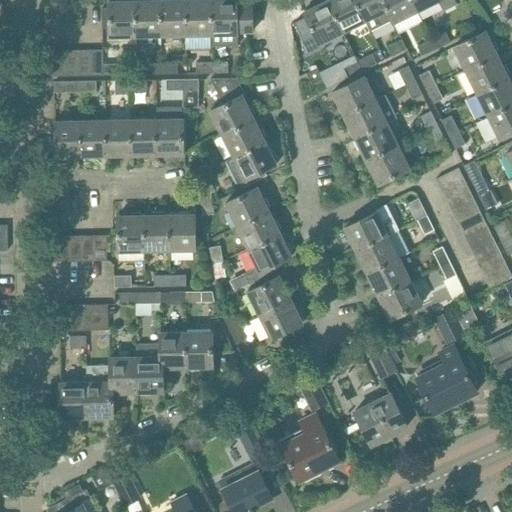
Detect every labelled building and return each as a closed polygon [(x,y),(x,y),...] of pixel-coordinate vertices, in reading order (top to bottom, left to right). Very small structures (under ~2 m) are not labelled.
[(135,36),(134,0),(132,0),(121,0),(122,0),(109,1),(110,36),(135,36)] [(135,36),(161,35),(160,0),(137,0),(134,0),(135,36)] [(160,0),(161,35),(186,35),(185,0),(160,0)] [(185,0),(186,35),(211,34),(210,0),(185,0)] [(237,31),(246,31),(253,31),(253,3),(237,4),(236,0),(210,0),(211,34),(211,46),(238,45),(237,31)] [(343,32),(327,0),(326,0),(325,1),(324,0),(320,0),(314,3),(315,5),(304,11),(320,43),(343,32)] [(327,0),(343,32),(366,20),(355,0),(327,0)] [(355,0),(366,20),(371,30),(392,20),(383,0),(355,0)] [(383,0),(392,20),(394,23),(418,11),(412,0),(383,0)] [(412,0),(418,11),(439,0),(445,9),(456,4),(454,0),(412,0)] [(486,30),(454,46),(466,70),(498,54),(497,52),(499,51),(494,41),(492,42),(486,30)] [(436,49),(451,42),(446,32),(432,39),(436,49)] [(407,48),(402,39),(388,46),(392,55),(407,48)] [(436,49),(432,39),(418,46),(422,56),(436,49)] [(103,75),(103,64),(103,49),(91,50),(92,75),(103,75)] [(55,76),(54,50),(42,51),(42,76),(55,76)] [(55,76),(67,75),(67,50),(54,50),(55,76)] [(79,50),(67,50),(67,75),(80,75),(79,50)] [(91,50),(79,50),(80,75),(92,75),(91,50)] [(372,54),(358,61),(362,71),(377,63),(372,54)] [(498,54),(466,70),(477,92),(509,76),(508,74),(510,73),(505,63),(503,64),(498,54)] [(349,78),(362,71),(358,61),(344,68),(349,78)] [(212,73),(212,62),(196,62),(196,73),(212,73)] [(212,73),(228,72),(228,62),(212,62),(212,73)] [(146,74),(162,74),(162,63),(146,63),(146,74)] [(162,74),(178,73),(177,63),(162,63),(162,74)] [(118,64),(103,64),(103,75),(119,74),(118,64)] [(415,80),(409,66),(399,70),(406,84),(415,80)] [(307,73),(308,75),(312,84),(322,78),(317,68),(307,73)] [(427,89),(436,84),(429,70),(420,75),(427,89)] [(344,115),(376,99),(365,76),(333,92),(334,94),(332,95),(336,105),(338,104),(344,115)] [(511,82),(509,76),(477,92),(488,114),(511,102),(511,82)] [(210,110),(221,133),(254,116),(253,115),(255,114),(250,104),(248,105),(243,95),(245,94),(237,78),(211,78),(211,79),(223,104),(210,110)] [(167,90),(183,90),(183,79),(166,79),(167,90)] [(183,79),(183,90),(198,89),(198,79),(183,79)] [(115,91),(131,91),(131,80),(115,80),(115,91)] [(147,80),(131,80),(131,91),(147,90),(147,80)] [(423,94),(415,80),(406,84),(413,99),(423,94)] [(65,92),(81,92),(80,81),(65,81),(65,92)] [(96,81),(80,81),(81,92),(97,91),(96,81)] [(427,89),(434,103),(443,98),(436,84),(427,89)] [(355,138),(388,122),(376,99),(344,115),(355,138)] [(511,102),(488,114),(500,138),(511,132),(511,102)] [(438,126),(431,111),(421,116),(429,130),(438,126)] [(449,134),(458,129),(451,115),(442,120),(449,134)] [(233,156),(265,140),(264,137),(266,136),(261,127),(259,128),(254,116),(221,133),(233,156)] [(158,154),(158,118),(132,119),(133,155),(137,155),(137,157),(147,157),(147,155),(158,154)] [(184,154),(183,145),(183,118),(158,118),(158,154),(184,154)] [(107,155),(107,119),(81,120),(82,156),(86,156),(86,158),(96,158),(96,156),(107,155)] [(133,155),(132,119),(107,119),(107,155),(133,155)] [(81,120),(55,121),(56,156),(60,156),(60,159),(71,158),(70,156),(82,156),(81,120)] [(361,150),(367,160),(399,145),(388,122),(355,138),(356,140),(354,141),(357,146),(359,151),(361,150)] [(438,126),(429,130),(435,144),(445,139),(438,126)] [(449,134),(456,148),(465,144),(458,129),(449,134)] [(271,151),(265,140),(233,156),(244,179),(277,163),(275,160),(277,159),(272,150),(271,151)] [(399,145),(367,160),(368,163),(366,164),(370,173),(372,172),(378,184),(410,168),(399,145)] [(200,166),(200,168),(200,182),(211,182),(210,166),(200,166)] [(436,179),(441,189),(463,178),(458,167),(436,179)] [(472,181),(479,195),(489,191),(481,176),(472,181)] [(463,178),(441,189),(446,200),(469,189),(463,178)] [(211,182),(200,182),(200,197),(211,197),(211,182)] [(225,203),(237,226),(269,210),(268,207),(270,206),(265,197),(263,198),(258,186),(225,203)] [(446,200),(452,212),(475,200),(469,189),(446,200)] [(495,205),(489,191),(479,195),(486,209),(495,205)] [(211,197),(200,197),(200,199),(201,200),(204,215),(214,213),(211,198),(211,197)] [(475,200),(452,212),(457,221),(480,211),(475,200)] [(418,220),(427,215),(421,203),(411,208),(418,220)] [(237,226),(248,249),(281,232),(279,229),(281,228),(276,219),(274,220),(269,210),(237,226)] [(181,214),(169,214),(170,250),(196,250),(195,213),(191,214),(191,211),(181,212),(181,214)] [(356,251),(388,235),(377,211),(344,227),(346,230),(344,231),(349,241),(351,240),(356,251)] [(457,221),(462,233),(485,222),(480,211),(457,221)] [(155,214),(144,215),(145,251),(170,250),(169,214),(166,214),(166,212),(155,212),(155,214)] [(145,260),(145,251),(144,215),(117,215),(118,260),(145,260)] [(435,231),(427,215),(418,220),(426,236),(435,231)] [(501,241),(511,236),(504,221),(494,226),(501,241)] [(485,222),(462,233),(468,244),(491,233),(485,222)] [(286,243),(281,232),(248,249),(257,266),(244,273),(249,283),(272,272),(269,267),(292,255),(290,252),(292,251),(288,242),(286,243)] [(496,243),(491,233),(468,244),(473,255),(496,243)] [(58,236),(59,261),(70,261),(70,235),(58,236)] [(70,261),(83,261),(82,235),(70,235),(70,261)] [(82,235),(83,261),(94,260),(94,235),(82,235)] [(106,235),(94,235),(94,260),(107,260),(106,235)] [(400,258),(388,235),(356,251),(357,253),(355,254),(360,264),(362,262),(368,274),(400,258)] [(46,261),(59,261),(58,236),(46,236),(46,261)] [(511,252),(511,237),(511,236),(501,241),(508,254),(511,252)] [(496,243),(473,255),(479,265),(501,254),(496,243)] [(223,261),(220,245),(210,247),(213,263),(223,261)] [(440,265),(450,260),(444,248),(434,253),(440,265)] [(507,265),(501,254),(479,265),(485,277),(507,265)] [(379,296),(411,280),(400,258),(368,274),(369,276),(367,277),(371,286),(373,285),(379,296)] [(458,276),(450,260),(440,265),(448,281),(458,276)] [(213,263),(216,278),(226,276),(223,261),(213,263)] [(485,277),(490,288),(511,276),(511,275),(507,265),(485,277)] [(154,286),(171,286),(170,275),(154,275),(154,286)] [(186,275),(170,275),(171,286),(186,286),(186,275)] [(260,315),(292,299),(280,275),(248,291),(260,315)] [(114,276),(114,280),(115,287),(131,286),(131,276),(114,276)] [(422,303),(411,280),(379,296),(380,298),(378,299),(382,309),(384,308),(390,319),(422,303)] [(170,302),(186,302),(186,291),(170,292),(170,302)] [(213,291),(186,291),(186,302),(215,301),(213,291)] [(134,292),(120,293),(120,303),(134,303),(134,292)] [(151,292),(134,292),(134,303),(152,303),(151,292)] [(292,299),(260,315),(271,338),(303,322),(301,319),(303,318),(299,308),(297,309),(292,299)] [(71,330),(84,330),(83,304),(71,305),(71,330)] [(84,330),(96,330),(95,304),(83,304),(84,330)] [(108,329),(108,304),(95,304),(96,330),(108,329)] [(59,330),(59,305),(47,305),(48,331),(59,330)] [(71,305),(59,305),(59,330),(71,330),(71,305)] [(451,309),(436,317),(448,342),(464,334),(451,309)] [(223,315),(230,330),(240,325),(232,310),(223,315)] [(230,330),(237,343),(246,339),(240,325),(230,330)] [(511,374),(511,328),(487,342),(497,363),(496,364),(503,378),(511,374)] [(187,367),(187,331),(161,332),(161,356),(162,368),(163,368),(187,367)] [(212,331),(187,331),(187,367),(190,367),(190,369),(201,369),(201,367),(213,367),(212,331)] [(86,336),(86,347),(101,346),(101,335),(86,336)] [(86,347),(86,336),(70,336),(70,347),(86,347)] [(383,343),(368,350),(382,377),(396,370),(394,366),(387,353),(387,352),(383,343)] [(477,391),(454,345),(439,352),(445,363),(417,377),(435,413),(477,391)] [(388,351),(387,352),(387,353),(394,366),(401,362),(394,348),(388,351)] [(161,356),(136,357),(137,392),(163,392),(163,368),(162,368),(161,356)] [(137,392),(136,357),(110,357),(111,381),(111,393),(113,393),(137,392)] [(323,394),(314,376),(299,384),(312,410),(327,402),(323,394)] [(76,417),(88,417),(87,381),(61,382),(61,417),(65,417),(65,420),(76,419),(76,417)] [(113,417),(113,393),(111,393),(111,381),(87,381),(88,417),(90,417),(90,419),(101,419),(101,417),(113,417)] [(407,426),(391,393),(355,411),(371,444),(407,426)] [(253,460),(267,452),(245,410),(231,417),(253,460)] [(339,460),(316,413),(299,422),(305,432),(281,444),(299,480),(339,460)] [(0,474),(12,474),(12,448),(0,448),(0,474)] [(220,481),(235,511),(253,511),(255,511),(253,507),(273,497),(255,463),(243,469),(247,476),(238,481),(234,474),(220,481)] [(140,498),(137,491),(128,473),(113,480),(126,505),(140,498)] [(91,511),(97,509),(86,488),(64,500),(69,510),(66,511),(91,511)] [(196,511),(187,494),(171,502),(176,511),(196,511)]
